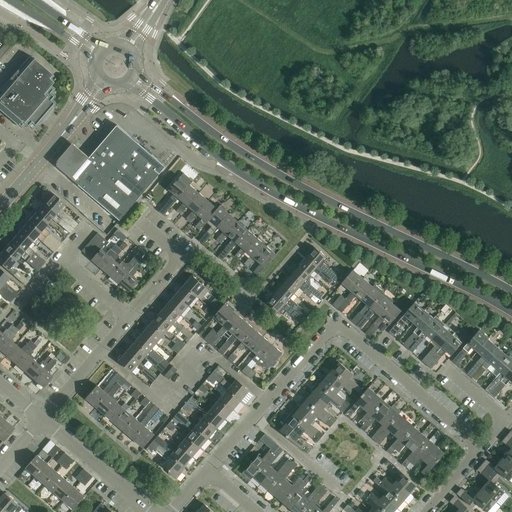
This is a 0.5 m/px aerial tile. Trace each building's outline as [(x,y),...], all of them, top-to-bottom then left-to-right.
[(7,42),(0,49),(0,59),(11,46),(7,42)] [(0,90),(0,109),(21,128),(24,124),(28,127),(31,124),(35,127),(39,122),(42,121),(44,120),(46,118),(48,116),(49,114),(50,111),(51,109),(55,104),(51,101),(55,97),(51,94),(54,90),(50,86),(54,83),(50,79),(53,76),(31,57),(29,57),(0,90)] [(92,162),(75,183),(120,221),(165,168),(117,127),(89,159),(92,162)] [(92,162),(89,159),(74,145),(55,166),(75,183),(92,162)] [(174,195),(159,211),(164,216),(179,199),(190,186),(193,182),(183,174),(169,190),(174,195)] [(184,203),(177,211),(181,215),(188,207),(199,194),(190,186),(179,199),(184,203)] [(52,194),(44,203),(74,229),(79,224),(61,209),(65,204),(52,194)] [(193,211),(186,219),(190,223),(197,215),(208,202),(199,194),(188,207),(193,211)] [(202,219),(195,227),(199,231),(207,222),(217,210),(208,202),(197,215),(202,219)] [(38,206),(34,211),(36,213),(48,223),(53,219),(70,234),(74,229),(44,203),(41,207),(40,206),(38,206)] [(212,227),(200,241),(204,245),(219,228),(230,215),(225,211),(226,210),(226,209),(222,206),(221,206),(220,207),(217,210),(207,222),(212,227)] [(36,213),(28,222),(58,248),(62,243),(44,228),(48,223),(36,213)] [(224,232),(217,241),(221,244),(228,236),(239,223),(230,215),(219,228),(224,232)] [(21,225),(19,228),(19,230),(20,231),(32,242),(36,237),(54,252),(54,253),(58,248),(28,222),(24,226),(23,225),(21,225)] [(233,240),(219,257),(222,261),(237,244),(248,231),(249,230),(240,222),(239,223),(228,236),(233,240)] [(121,240),(125,235),(118,230),(115,234),(121,240)] [(20,231),(12,241),(42,267),(46,262),(28,247),(32,242),(20,231)] [(242,248),(235,257),(239,260),(246,252),(257,239),(248,231),(237,244),(242,248)] [(98,234),(94,238),(104,246),(108,242),(108,241),(98,234)] [(94,238),(90,243),(100,251),(101,249),(104,246),(94,238)] [(252,257),(245,265),(249,268),(256,260),(267,247),(257,239),(246,252),(252,257)] [(12,241),(3,250),(16,261),(20,256),(38,271),(42,267),(12,241)] [(90,243),(87,247),(96,255),(100,251),(90,243)] [(96,255),(92,260),(102,268),(119,248),(119,247),(116,244),(111,250),(111,249),(107,254),(101,249),(100,251),(96,255)] [(87,247),(83,252),(92,260),(96,255),(87,247)] [(261,265),(254,273),(257,276),(258,276),(276,255),(267,247),(256,260),(261,265)] [(119,248),(102,268),(111,276),(119,266),(115,262),(119,256),(118,255),(123,250),(119,248)] [(310,254),(307,257),(333,280),(337,284),(341,279),(322,262),(326,258),(315,248),(314,248),(313,248),(309,252),(309,253),(310,254)] [(119,266),(111,276),(120,284),(138,263),(146,253),(141,249),(130,263),(126,264),(123,261),(119,266)] [(3,250),(0,254),(0,263),(25,286),(29,281),(11,266),(16,261),(3,250)] [(307,257),(299,267),(310,276),(314,271),(329,284),(333,280),(307,257)] [(138,263),(120,284),(129,292),(138,282),(132,277),(137,272),(137,271),(141,266),(138,263)] [(299,267),(291,276),(312,294),(312,293),(319,299),(322,296),(315,290),(310,285),(308,278),(310,276),(299,267)] [(0,269),(0,286),(14,298),(18,294),(5,282),(10,278),(0,269)] [(353,271),(343,284),(352,292),(363,279),(353,271)] [(193,276),(184,286),(197,297),(206,287),(193,276)] [(291,276),(284,285),(294,294),(295,294),(299,297),(304,292),(309,297),(312,294),(291,276)] [(346,299),(337,309),(342,313),(351,303),(350,303),(356,295),(362,300),(373,287),(363,279),(352,292),(346,299)] [(284,285),(276,294),(303,318),(307,314),(290,299),(294,294),(284,285)] [(352,321),(352,322),(356,326),(382,295),(383,294),(383,292),(375,285),(374,286),(373,287),(362,300),(367,304),(360,313),(359,313),(352,321)] [(0,286),(0,294),(10,303),(14,298),(0,286)] [(184,286),(176,295),(189,306),(197,297),(184,286)] [(268,303),(277,311),(280,314),(282,311),(286,311),(302,325),(306,320),(303,318),(276,294),(268,303)] [(176,295),(168,305),(181,316),(189,306),(176,295)] [(333,305),(333,306),(337,309),(346,299),(341,295),(333,305)] [(382,295),(356,326),(361,329),(376,312),(380,316),(391,303),(393,301),(388,297),(386,297),(385,298),(382,295)] [(213,302),(209,307),(215,312),(219,307),(213,302)] [(415,302),(389,332),(394,336),(409,319),(414,323),(425,311),(415,302)] [(366,333),(366,334),(370,337),(378,328),(378,327),(385,320),(390,324),(401,311),(391,303),(380,316),(366,333)] [(225,305),(214,318),(223,326),(235,313),(231,310),(231,309),(231,308),(227,304),(225,305)] [(168,305),(160,314),(173,325),(190,340),(191,340),(194,336),(194,335),(177,321),(181,316),(168,305)] [(209,307),(205,312),(210,316),(211,317),(215,312),(209,307)] [(419,327),(404,345),(408,349),(434,319),(425,311),(414,323),(419,327)] [(218,333),(209,343),(214,347),(222,337),(228,330),(233,334),(244,321),(235,313),(223,326),(217,333),(218,333)] [(160,314),(152,323),(165,335),(165,334),(177,344),(176,344),(182,350),(186,345),(169,330),(173,325),(160,314)] [(434,319),(408,349),(413,353),(428,335),(433,339),(443,327),(445,325),(436,317),(434,319)] [(197,321),(193,325),(197,329),(198,330),(199,331),(203,326),(202,326),(197,321)] [(233,334),(218,351),(223,355),(237,338),(242,342),(253,329),(244,321),(233,334)] [(152,323),(144,333),(157,344),(165,335),(152,323)] [(0,332),(0,345),(15,328),(12,325),(7,330),(6,329),(2,334),(0,332)] [(438,343),(422,361),(427,365),(453,335),(443,327),(433,339),(438,343)] [(15,328),(0,345),(0,351),(1,352),(0,353),(0,354),(4,358),(6,358),(16,346),(11,342),(15,337),(14,336),(18,331),(15,328)] [(242,342),(238,347),(242,351),(246,346),(251,351),(263,338),(253,329),(242,342)] [(213,330),(205,339),(209,343),(218,333),(217,333),(213,330)] [(478,331),(453,361),(457,365),(472,348),(477,352),(488,340),(485,337),(486,336),(486,335),(483,333),(482,333),(481,334),(478,331)] [(144,333),(136,342),(166,368),(170,363),(153,348),(157,344),(144,333)] [(453,335),(427,365),(432,369),(447,351),(452,355),(462,343),(453,335)] [(263,338),(251,351),(257,355),(253,360),(257,363),(272,346),(263,338)] [(482,356),(467,374),(472,378),(497,348),(488,340),(477,352),(482,356)] [(16,346),(6,358),(7,357),(16,365),(33,344),(30,341),(26,346),(25,345),(20,350),(16,346)] [(136,342),(128,351),(141,363),(141,362),(145,357),(162,372),(163,373),(166,368),(136,342)] [(33,344),(16,365),(25,372),(34,362),(33,361),(35,359),(31,356),(33,353),(32,352),(37,347),(33,344)] [(176,344),(173,349),(178,354),(179,354),(182,350),(176,344)] [(272,346),(257,363),(261,367),(265,362),(270,367),(271,367),(272,367),(273,367),(278,362),(277,361),(282,354),(272,346)] [(497,348),(472,378),(476,382),(477,382),(488,369),(492,373),(507,356),(497,348)] [(121,359),(119,361),(132,372),(137,367),(142,371),(141,372),(154,383),(158,377),(141,362),(141,363),(128,351),(125,355),(124,354),(123,354),(120,357),(120,358),(121,359)] [(233,353),(228,359),(232,363),(238,357),(233,353)] [(497,377),(486,390),(491,394),(511,368),(511,355),(509,353),(507,356),(492,373),(497,377)] [(34,362),(25,372),(34,380),(51,360),(48,357),(44,362),(42,361),(38,365),(34,362)] [(51,360),(34,380),(43,388),(52,377),(49,375),(48,370),(55,363),(51,360)] [(338,361),(331,368),(333,370),(355,389),(360,394),(363,390),(351,379),(354,375),(338,361)] [(247,366),(242,372),(246,376),(251,370),(247,366)] [(173,367),(165,377),(169,381),(178,371),(173,367)] [(511,368),(491,394),(495,398),(510,380),(511,382),(511,368)] [(251,370),(246,376),(251,380),(256,374),(251,370)] [(333,370),(326,378),(341,390),(344,386),(352,393),(355,389),(333,370)] [(215,371),(211,375),(217,380),(221,383),(229,390),(241,401),(250,392),(237,380),(233,385),(225,379),(215,371)] [(98,386),(87,399),(96,407),(111,391),(118,383),(122,377),(118,373),(103,390),(98,386)] [(211,375),(207,379),(213,385),(217,380),(211,375)] [(324,376),(318,383),(347,408),(350,405),(337,394),(341,390),(326,378),(324,376)] [(111,391),(96,407),(106,415),(117,402),(118,401),(114,397),(114,395),(122,386),(122,387),(127,381),(122,377),(118,383),(111,391)] [(318,383),(311,391),(313,393),(328,405),(331,402),(343,412),(347,408),(318,383)] [(203,384),(199,389),(205,394),(209,390),(203,384)] [(137,389),(132,395),(136,399),(141,393),(137,389)] [(368,389),(347,413),(351,416),(353,413),(354,414),(360,406),(364,409),(376,395),(368,389)] [(229,390),(220,399),(233,411),(241,401),(229,390)] [(313,393),(307,400),(328,419),(334,424),(337,420),(325,409),(328,405),(313,393)] [(361,420),(359,423),(363,426),(365,424),(384,402),(376,395),(364,409),(368,413),(361,420)] [(146,398),(141,404),(146,408),(151,402),(146,398)] [(191,399),(187,403),(193,408),(197,404),(191,399)] [(220,399),(212,409),(225,420),(233,411),(220,399)] [(307,400),(300,408),(315,420),(318,417),(330,427),(334,424),(328,419),(307,400)] [(117,402),(106,415),(115,423),(126,410),(127,410),(130,407),(125,403),(122,406),(117,402)] [(363,426),(361,429),(365,432),(376,420),(379,423),(392,409),(391,409),(384,402),(365,424),(363,426)] [(187,403),(183,408),(189,413),(193,408),(187,403)] [(136,418),(124,431),(134,439),(145,426),(146,427),(152,419),(160,409),(156,406),(141,423),(136,418)] [(298,406),(292,413),(321,439),(324,435),(311,424),(315,420),(300,408),(298,406)] [(383,426),(372,438),(376,442),(399,415),(401,413),(393,407),(391,409),(392,409),(379,423),(383,426)] [(160,409),(152,419),(156,423),(165,413),(160,409)] [(204,412),(201,415),(204,418),(217,429),(225,420),(212,409),(207,414),(204,412)] [(126,410),(115,423),(124,431),(136,418),(127,410),(126,410)] [(179,412),(175,417),(185,425),(190,429),(190,431),(186,435),(188,437),(201,448),(209,439),(196,427),(189,421),(179,412)] [(292,413),(285,421),(287,423),(302,435),(305,432),(317,443),(321,439),(292,413)] [(399,415),(376,442),(380,445),(390,432),(394,436),(406,421),(399,415)] [(204,418),(196,427),(209,439),(217,429),(204,418)] [(4,420),(0,425),(0,439),(3,442),(14,429),(4,420)] [(398,439),(387,451),(391,455),(395,450),(414,428),(406,421),(394,436),(398,439)] [(171,422),(167,426),(173,432),(177,427),(171,422)] [(287,423),(280,430),(307,454),(311,450),(298,439),(302,435),(287,423)] [(145,426),(134,439),(143,448),(155,435),(146,427),(145,426)] [(414,428),(395,450),(399,453),(406,446),(409,449),(422,435),(422,434),(414,428)] [(413,452),(402,464),(406,468),(410,463),(430,441),(422,435),(409,449),(413,452)] [(158,436),(154,440),(161,446),(166,451),(172,455),(185,467),(193,457),(180,446),(175,452),(170,447),(164,441),(158,436)] [(511,440),(507,436),(502,441),(511,449),(503,458),(511,465),(511,440)] [(188,437),(180,446),(193,457),(201,448),(188,437)] [(150,445),(148,448),(152,452),(155,449),(168,460),(164,465),(165,466),(170,471),(170,472),(170,474),(176,479),(177,479),(178,478),(182,473),(182,472),(181,471),(185,467),(172,455),(166,451),(161,446),(154,440),(150,445)] [(430,441),(410,463),(414,466),(421,458),(425,462),(437,448),(430,441)] [(246,471),(243,474),(251,480),(253,477),(272,455),(280,447),(276,443),(269,452),(263,458),(259,455),(258,456),(246,471)] [(56,446),(48,454),(53,458),(60,449),(56,446)] [(272,455),(253,477),(261,484),(274,469),(270,466),(284,450),(280,447),(272,455)] [(428,465),(422,473),(425,476),(442,456),(444,454),(437,448),(425,462),(428,465)] [(65,453),(57,462),(62,466),(70,457),(65,453)] [(37,456),(26,469),(36,477),(47,464),(37,456)] [(70,457),(62,466),(67,470),(74,461),(70,457)] [(486,460),(482,465),(498,479),(502,475),(510,481),(511,478),(511,465),(503,458),(495,468),(486,460)] [(274,469),(261,484),(269,490),(287,469),(293,462),(289,459),(278,473),(274,469)] [(287,469),(269,490),(276,497),(289,483),(290,481),(287,478),(298,465),(294,462),(293,463),(293,462),(287,469)] [(47,464),(36,477),(45,485),(56,472),(47,464)] [(482,465),(477,470),(489,480),(481,490),(497,503),(505,493),(498,486),(502,482),(498,479),(482,465)] [(395,467),(392,471),(399,477),(396,481),(410,493),(417,485),(395,467)] [(84,470),(76,479),(80,482),(88,473),(84,470)] [(56,472),(45,485),(55,493),(66,480),(56,472)] [(22,473),(18,478),(23,483),(27,478),(22,473)] [(88,473),(80,482),(85,486),(93,478),(88,473)] [(303,481),(284,504),(291,510),(303,496),(300,493),(313,478),(309,474),(307,477),(303,481)] [(377,477),(373,481),(386,492),(383,496),(397,508),(404,501),(382,482),(377,477)] [(289,483),(276,497),(284,504),(303,481),(302,481),(299,478),(294,484),(290,481),(289,483)] [(382,482),(404,501),(410,493),(396,481),(393,484),(386,478),(382,482)] [(66,480),(55,493),(64,501),(75,488),(66,480)] [(303,496),(291,510),(293,511),(302,511),(324,487),(320,484),(307,499),(303,496)] [(324,487),(302,511),(315,511),(320,507),(317,504),(328,491),(324,487)] [(75,488),(64,501),(73,510),(85,497),(75,488)] [(461,489),(457,494),(474,508),(478,503),(487,511),(488,511),(497,503),(481,490),(473,499),(461,489)] [(361,490),(357,494),(361,498),(365,494),(361,490)] [(373,493),(369,497),(386,511),(394,511),(397,508),(383,496),(380,499),(373,493)] [(0,499),(0,506),(6,511),(20,511),(23,509),(19,506),(6,495),(2,501),(0,499)] [(320,507),(315,511),(329,511),(339,501),(336,497),(324,510),(320,507)] [(386,511),(369,497),(366,501),(373,507),(370,511),(386,511)] [(454,497),(450,502),(459,509),(456,511),(470,511),(471,511),(454,497)]
